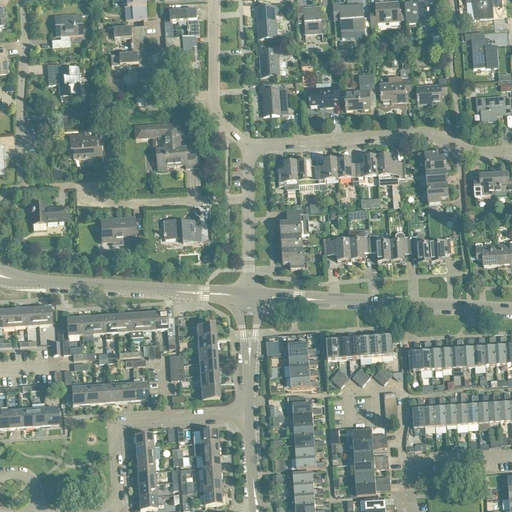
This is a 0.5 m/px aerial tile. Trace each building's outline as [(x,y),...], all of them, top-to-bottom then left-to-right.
[(124,0),(126,23),(138,22),(142,22),(148,21),(147,17),(146,1),(152,1),(152,0),(124,0)] [(376,6),(376,0),(375,0),(376,13),(371,13),(371,12),(370,12),(371,28),(378,28),(377,23),(400,22),(399,5),(384,6),(384,5),(380,5),(380,6),(376,6)] [(436,19),(434,0),(420,0),(410,1),(411,5),(405,5),(405,4),(406,24),(416,24),(415,20),(436,19)] [(502,9),(501,0),(466,0),(467,5),(473,4),(474,22),(475,22),(475,21),(494,20),(494,19),(493,19),(492,7),(501,6),(501,9),(502,9)] [(340,9),(340,5),(333,5),(334,22),(340,22),(341,33),(365,31),(363,6),(362,6),(363,7),(340,9)] [(304,12),(304,7),(297,8),(298,25),(304,24),(305,36),(323,34),(322,19),(321,9),(320,9),(320,10),(304,12)] [(280,17),(279,8),(251,10),(251,11),(254,11),(254,16),(257,16),(257,24),(258,24),(259,29),(257,29),(258,41),(277,40),(276,18),(280,17)] [(197,22),(197,18),(198,18),(198,12),(202,12),(202,11),(170,13),(170,24),(187,23),(188,29),(187,29),(187,33),(188,33),(188,38),(194,38),(194,39),(200,38),(199,22),(197,22)] [(70,48),(69,37),(81,36),(80,17),(55,19),(56,38),(62,38),(63,42),(52,43),(52,49),(70,48)] [(136,29),(114,30),(115,41),(131,40),(132,55),(144,55),(143,40),(141,40),(141,36),(143,36),(145,35),(145,29),(146,29),(146,28),(142,29),(136,29)] [(451,44),(451,34),(440,34),(440,45),(451,44)] [(194,45),(194,39),(194,38),(188,38),(165,40),(166,51),(183,50),(184,57),(183,57),(183,60),(184,60),(184,66),(196,65),(195,48),(193,49),(193,45),(194,45)] [(472,42),(471,42),(473,72),(486,71),(498,70),(496,48),(486,49),(485,41),(487,41),(487,40),(472,42)] [(270,53),(270,49),(257,50),(257,55),(259,55),(260,63),(261,63),(262,68),(260,68),(261,80),(280,78),(278,56),(283,55),(283,52),(270,53)] [(0,50),(0,76),(8,76),(6,50),(0,50)] [(152,55),(152,54),(144,55),(132,55),(120,56),(120,67),(137,66),(138,82),(150,82),(149,65),(147,65),(147,62),(149,62),(148,55),(152,55)] [(406,104),(406,102),(412,101),(411,91),(410,78),(409,59),(401,60),(402,71),(400,71),(401,80),(389,81),(389,85),(380,86),(381,93),(382,103),(397,102),(397,105),(406,104)] [(66,69),(66,66),(47,67),(48,87),(59,86),(60,101),(61,101),(61,97),(79,96),(77,69),(66,69)] [(370,111),(369,97),(375,97),(374,85),(374,76),(359,78),(360,93),(339,94),(339,100),(345,99),(346,106),(345,106),(345,109),(346,109),(346,112),(355,112),(355,110),(359,110),(359,111),(370,111)] [(418,108),(442,106),(441,98),(447,97),(446,81),(439,82),(440,88),(417,90),(418,108)] [(316,86),(317,90),(309,91),(310,108),(325,107),(326,110),(334,109),(333,101),(339,100),(339,94),(338,84),(316,86)] [(273,91),(273,87),(259,88),(260,94),(262,93),(262,102),(264,102),(264,106),(263,107),(264,118),(283,117),(281,94),(286,94),(286,90),(273,91)] [(511,115),(511,100),(504,100),(504,98),(476,100),(477,113),(481,113),(481,124),(497,123),(497,113),(504,112),(504,116),(505,115),(505,113),(511,113),(511,115)] [(179,150),(179,143),(184,142),(184,129),(179,129),(178,126),(135,129),(136,141),(152,140),(153,154),(156,154),(158,172),(167,172),(167,168),(185,167),(186,171),(201,170),(200,156),(187,157),(187,149),(179,150)] [(88,140),(88,134),(84,134),(84,136),(70,137),(70,136),(69,136),(70,153),(73,153),(73,161),(101,159),(100,151),(100,150),(96,150),(95,135),(94,135),(94,140),(88,140)] [(422,167),(427,167),(427,175),(447,173),(445,173),(445,164),(447,163),(447,160),(446,160),(446,159),(438,160),(438,154),(422,155),(418,155),(419,165),(422,167)] [(390,158),(391,159),(381,160),(381,157),(377,157),(377,158),(377,159),(377,160),(378,179),(392,178),(392,180),(399,180),(398,165),(392,165),(391,158),(390,158)] [(367,161),(367,158),(364,158),(364,159),(363,159),(364,167),(357,168),(358,184),(366,184),(365,179),(378,179),(377,160),(367,161)] [(341,162),(341,160),(337,160),(338,161),(337,161),(339,181),(352,180),(352,184),(358,184),(357,168),(352,168),(351,160),(351,162),(341,162)] [(327,163),(327,161),(324,161),(324,162),(323,162),(324,170),(317,170),(318,186),(325,186),(325,182),(339,181),(337,161),(337,163),(327,163)] [(288,166),(287,163),(284,164),(284,165),(283,165),(284,173),(278,173),(279,189),(285,189),(285,191),(287,193),(299,192),(297,165),(288,166)] [(301,165),(301,163),(298,163),(298,164),(297,164),(297,165),(299,192),(299,189),(299,187),(312,186),(312,187),(318,186),(317,170),(312,171),(311,163),(311,165),(301,165)] [(447,174),(447,173),(427,175),(428,189),(448,187),(446,187),(446,177),(448,177),(448,173),(447,174)] [(511,181),(508,182),(508,175),(493,176),(495,196),(509,195),(509,197),(511,196),(511,181)] [(495,196),(493,176),(480,177),(480,184),(474,184),(475,200),(482,199),(482,197),(495,196)] [(448,187),(428,189),(429,202),(425,202),(426,209),(442,208),(442,207),(441,207),(441,202),(449,201),(449,200),(447,201),(447,191),(449,191),(449,187),(448,187)] [(67,209),(45,210),(45,205),(31,206),(32,226),(33,226),(33,233),(46,233),(45,226),(46,225),(68,224),(67,209)] [(303,217),(287,218),(288,224),(280,225),(282,225),(282,235),(280,235),(280,238),(281,238),(281,239),(282,239),(301,238),(309,237),(308,217),(303,217)] [(136,247),(135,231),(134,221),(100,223),(102,244),(113,243),(113,248),(136,247)] [(183,245),(202,244),(200,223),(182,225),(182,222),(164,224),(165,242),(178,241),(178,239),(183,239),(183,245)] [(371,256),(370,237),(364,238),(364,233),(350,234),(350,243),(352,262),(361,261),(361,264),(365,263),(365,262),(365,255),(371,254),(371,256)] [(411,257),(410,239),(405,239),(405,237),(402,235),(398,235),(396,237),(396,244),(391,244),(392,263),(401,262),(402,265),(405,265),(405,264),(405,263),(405,256),(411,255),(411,257)] [(432,264),(431,246),(425,247),(425,238),(422,236),(418,236),(417,238),(410,239),(411,257),(411,255),(417,255),(418,267),(418,265),(428,265),(429,267),(432,267),(432,266),(433,266),(432,264)] [(392,263),(391,244),(377,245),(376,237),(370,237),(371,256),(371,254),(377,254),(378,265),(378,264),(388,263),(389,266),(392,266),(392,264),(393,264),(392,263)] [(283,252),(302,251),(301,238),(282,239),(283,249),(281,249),(281,252),(282,252),(282,253),(283,253),(283,252)] [(336,240),(330,240),(331,257),(337,256),(337,264),(338,264),(338,263),(348,262),(348,265),(351,264),(351,263),(352,263),(352,262),(350,243),(337,244),(336,240)] [(440,246),(431,246),(432,264),(442,264),(442,266),(445,266),(445,265),(446,265),(445,257),(451,257),(450,241),(444,241),(444,245),(440,246)] [(497,268),(511,267),(511,263),(511,262),(511,244),(510,244),(510,247),(496,247),(497,268)] [(483,248),(483,246),(476,246),(477,262),(483,262),(484,269),(497,268),(496,247),(483,248)] [(303,264),(302,260),(302,251),(283,252),(283,253),(284,262),(282,262),(282,266),(283,266),(291,266),(291,271),(291,272),(307,271),(307,270),(307,264),(303,264)] [(37,311),(39,328),(52,327),(50,310),(37,311)] [(26,329),(39,328),(37,311),(25,312),(26,329)] [(13,330),(26,329),(25,312),(12,313),(13,330)] [(0,316),(1,331),(13,330),(12,313),(0,313),(0,316)] [(167,321),(166,314),(153,315),(155,333),(167,332),(168,337),(174,337),(173,321),(167,321)] [(142,333),(155,333),(153,315),(141,316),(142,333)] [(130,340),(143,339),(142,333),(141,316),(129,317),(130,334),(130,340)] [(117,335),(130,334),(129,317),(116,318),(117,335)] [(112,341),(111,336),(117,335),(116,318),(104,319),(105,336),(106,342),(112,341)] [(93,337),(105,336),(104,319),(91,320),(93,337)] [(80,338),(79,320),(66,321),(67,339),(77,338),(80,338)] [(80,338),(93,337),(91,320),(79,320),(80,338)] [(197,341),(215,340),(214,327),(197,328),(197,341)] [(371,360),(382,360),(380,337),(375,338),(375,340),(370,341),(371,360)] [(386,340),(385,337),(380,337),(382,360),(393,359),(392,339),(386,340)] [(349,362),(360,361),(359,339),(354,339),(354,342),(348,342),(349,362)] [(364,341),(364,339),(359,339),(360,361),(371,360),(370,341),(364,341)] [(486,369),(497,368),(495,348),(495,339),(489,340),(490,349),(485,349),(484,349),(486,369)] [(497,368),(507,367),(506,348),(506,339),(500,339),(501,348),(495,348),(497,368)] [(198,353),(216,352),(215,340),(197,341),(198,353)] [(343,343),(342,340),(337,341),(339,363),(349,362),(348,342),(343,343)] [(475,369),(486,369),(484,349),(485,349),(484,340),(479,341),(479,349),(474,350),(475,369)] [(328,364),(339,363),(337,341),(332,341),(332,344),(326,344),(328,364)] [(464,370),(475,369),(474,350),(473,341),(468,341),(468,350),(463,351),(464,370)] [(442,372),(453,371),(452,351),(451,342),(446,343),(447,352),(441,352),(442,372)] [(453,371),(464,370),(463,351),(462,342),(457,342),(457,351),(452,351),(453,371)] [(432,372),(442,372),(441,352),(441,343),(435,343),(436,352),(431,353),(430,353),(432,372)] [(421,373),(432,372),(430,353),(431,353),(430,344),(425,344),(425,353),(420,354),(421,373)] [(308,351),(308,345),(288,347),(289,358),(308,356),(308,357),(317,356),(317,351),(308,351)] [(410,374),(421,373),(420,354),(419,345),(414,345),(414,354),(408,354),(410,374)] [(199,365),(216,364),(216,352),(198,353),(199,365)] [(309,362),(308,357),(308,356),(289,358),(290,368),(309,367),(318,367),(318,362),(309,362)] [(200,378),(217,377),(216,364),(199,365),(200,378)] [(309,373),(309,367),(290,368),(290,379),(309,378),(319,378),(318,372),(309,373)] [(388,383),(392,378),(382,370),(378,374),(388,383)] [(367,384),(371,379),(361,371),(357,376),(367,384)] [(345,386),(349,381),(340,372),(335,377),(345,386)] [(384,387),(388,383),(378,374),(374,379),(384,387)] [(362,389),(367,384),(357,376),(353,380),(362,389)] [(201,390),(218,389),(217,377),(200,378),(201,390)] [(341,390),(345,386),(335,377),(331,382),(341,390)] [(310,384),(309,378),(290,379),(291,391),(320,389),(319,383),(310,384)] [(139,386),(139,381),(133,382),(134,387),(133,387),(135,404),(147,403),(146,386),(139,386)] [(110,406),(122,405),(121,387),(109,388),(110,406)] [(122,405),(135,404),(133,387),(121,387),(122,405)] [(97,406),(110,406),(109,388),(96,389),(97,406)] [(85,407),(97,406),(96,389),(84,390),(85,407)] [(202,403),(219,402),(218,389),(201,390),(202,403)] [(72,408),(85,407),(84,390),(71,391),(72,408)] [(490,426),(500,425),(499,405),(499,396),(493,397),(494,406),(488,406),(490,426)] [(500,425),(511,424),(510,405),(509,396),(504,396),(505,405),(499,405),(500,425)] [(479,426),(490,426),(488,406),(488,397),(483,398),(483,407),(478,407),(479,426)] [(468,427),(479,426),(478,407),(477,398),(472,398),(472,407),(467,408),(468,427)] [(289,407),(292,407),(293,417),(312,416),(321,416),(321,411),(312,411),(312,405),(306,405),(305,400),(302,399),(288,400),(289,407)] [(446,429),(457,428),(456,408),(455,399),(450,400),(451,409),(445,409),(446,429)] [(457,428),(468,427),(467,408),(466,399),(461,399),(461,408),(456,408),(457,428)] [(436,429),(446,429),(445,409),(445,400),(439,401),(440,409),(434,410),(436,429)] [(425,430),(436,429),(434,410),(434,401),(429,401),(429,410),(424,411),(423,411),(425,430)] [(414,431),(425,430),(423,411),(424,411),(423,402),(418,402),(418,411),(412,411),(414,431)] [(1,414),(1,409),(0,408),(0,431),(8,431),(7,414),(1,414)] [(278,408),(271,408),(271,418),(283,418),(282,410),(278,410),(278,408)] [(45,429),(58,428),(57,410),(44,411),(45,429)] [(33,429),(45,429),(44,411),(32,412),(33,429)] [(21,430),(33,429),(32,412),(19,413),(21,430)] [(8,431),(21,430),(19,413),(7,414),(8,431)] [(313,422),(312,416),(293,417),(294,428),(313,427),(322,427),(322,421),(313,422)] [(313,433),(313,427),(294,428),(294,439),(314,438),(323,437),(323,432),(313,433)] [(200,446),(218,445),(217,432),(199,433),(200,446)] [(372,437),(372,433),(352,434),(353,445),(387,443),(387,436),(372,437)] [(136,451),(153,449),(152,436),(135,437),(136,451)] [(314,443),(314,438),(294,439),(295,450),(315,449),(324,448),(323,443),(314,443)] [(275,442),(273,443),(273,451),(276,451),(282,450),(281,442),(275,442)] [(354,456),(373,454),(373,450),(388,449),(387,443),(353,445),(354,456)] [(194,459),(201,458),(218,457),(218,445),(200,446),(193,446),(194,459)] [(160,460),(159,449),(153,449),(136,451),(136,463),(154,462),(154,461),(160,460)] [(315,454),(315,449),(295,450),(296,461),(315,459),(324,459),(324,454),(315,454)] [(373,459),(373,454),(354,456),(354,467),(389,464),(388,458),(373,459)] [(202,470),(219,469),(218,457),(201,458),(202,470)] [(316,465),(315,459),(296,461),(297,472),(325,470),(325,465),(316,465)] [(183,460),(177,460),(178,468),(188,468),(188,460),(183,460)] [(137,475),(155,474),(154,462),(136,463),(137,475)] [(355,477),(375,476),(374,472),(389,471),(389,464),(354,467),(355,477)] [(203,483),(220,482),(219,469),(202,470),(203,483)] [(138,488),(156,486),(155,474),(137,475),(138,488)] [(313,480),(312,474),(293,476),(294,487),(313,485),(313,486),(322,485),(322,480),(313,480)] [(375,480),(375,476),(355,477),(356,488),(390,486),(390,479),(375,480)] [(204,495),(221,494),(220,482),(203,483),(204,495)] [(314,491),(313,486),(313,485),(294,487),(295,498),(314,496),(323,496),(323,490),(314,491)] [(139,500),(156,499),(156,486),(138,488),(139,500)] [(357,499),(376,498),(376,493),(391,492),(390,486),(356,488),(357,499)] [(205,508),(212,508),(222,507),(221,494),(204,495),(205,508)] [(314,502),(314,496),(295,498),(295,508),(315,507),(324,507),(323,501),(314,502)] [(139,511),(149,511),(150,511),(157,511),(156,499),(139,500),(139,511)] [(385,507),(385,501),(365,502),(365,511),(391,511),(394,511),(394,506),(385,507)]
